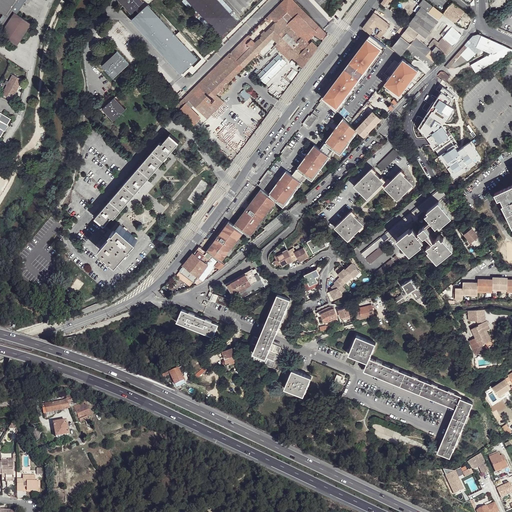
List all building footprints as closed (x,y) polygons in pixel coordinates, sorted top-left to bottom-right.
[(14,0),(0,0),(0,11),(3,13),(5,14),(14,0)] [(14,0),(5,14),(10,17),(13,11),(17,13),(25,0),(14,0)] [(145,2),(143,0),(119,0),(132,13),(136,10),(140,13),(143,11),(139,7),(145,2)] [(243,22),(222,0),(218,0),(239,22),(221,39),(185,0),(180,0),(219,41),(189,69),(191,71),(243,22)] [(238,22),(217,0),(187,0),(222,37),(238,22)] [(319,26),(292,0),(284,0),(259,25),(277,42),(285,50),(292,57),(302,67),(317,48),(311,41),(310,43),(307,41),(314,34),(312,34),(319,26)] [(425,0),(422,0),(420,4),(422,6),(409,23),(409,25),(410,26),(418,33),(425,38),(439,20),(443,14),(442,13),(425,0)] [(449,4),(442,13),(443,14),(455,23),(464,12),(453,2),(450,4),(449,4)] [(198,58),(149,5),(143,11),(140,13),(133,20),(183,73),(198,58)] [(17,13),(13,11),(10,17),(5,24),(0,31),(0,33),(17,45),(31,23),(17,13)] [(390,25),(374,13),(362,29),(372,36),(374,34),(382,39),(390,25)] [(455,23),(443,14),(439,20),(447,26),(446,27),(450,29),(451,27),(453,25),(455,23)] [(277,42),(259,25),(230,53),(230,52),(184,97),(207,119),(223,102),(216,94),(253,56),(255,58),(257,56),(259,57),(260,56),(262,58),(274,45),(277,42)] [(322,29),(319,26),(312,34),(314,34),(323,40),(328,35),(322,29)] [(418,33),(410,26),(392,48),(401,55),(402,54),(403,53),(405,50),(415,37),(418,33)] [(454,29),(451,27),(450,29),(442,38),(436,46),(442,52),(446,54),(462,36),(454,29)] [(450,29),(446,27),(439,36),(442,38),(450,29)] [(426,39),(418,33),(415,37),(423,43),(426,39)] [(439,36),(436,33),(428,43),(430,45),(434,48),(436,46),(442,38),(439,36)] [(479,34),(473,35),(449,63),(454,67),(455,67),(474,46),(481,49),(492,53),(494,55),(507,47),(479,34)] [(324,99),(327,102),(338,112),(352,94),(354,95),(363,82),(362,81),(388,48),(372,36),(324,99)] [(423,43),(415,37),(405,50),(413,56),(428,68),(438,56),(432,51),(428,47),(423,43)] [(285,50),(277,42),(274,45),(283,53),(285,50)] [(442,52),(436,46),(434,48),(432,51),(438,56),(442,52)] [(481,49),(474,46),(455,67),(456,69),(470,62),(478,54),(481,49)] [(511,49),(511,48),(507,47),(494,55),(497,59),(499,57),(511,49)] [(292,57),(285,50),(283,53),(289,60),(292,57)] [(130,65),(118,52),(103,65),(115,78),(130,65)] [(500,60),(499,57),(497,59),(494,55),(492,53),(472,65),(476,73),(481,70),(484,69),(500,60)] [(256,76),(265,85),(287,64),(279,55),(256,76)] [(22,79),(12,73),(9,79),(6,84),(4,89),(8,91),(14,94),(22,79)] [(442,73),(440,73),(437,76),(440,78),(446,82),(448,78),(442,73)] [(277,98),(284,90),(279,86),(273,94),(277,98)] [(246,101),(252,94),(245,88),(239,94),(246,101)] [(127,109),(116,97),(103,109),(114,121),(127,109)] [(327,102),(322,97),(319,101),(320,101),(319,103),(324,107),(327,102)] [(200,118),(182,100),(176,107),(194,124),(200,118)] [(450,103),(435,114),(432,111),(418,120),(425,129),(439,119),(440,120),(454,110),(450,103)] [(381,118),(373,111),(355,129),(363,137),(381,118)] [(11,119),(0,112),(0,136),(1,137),(11,119)] [(317,116),(312,113),(310,115),(309,115),(302,123),(306,126),(307,125),(310,126),(317,116)] [(287,171),(269,194),(283,207),(306,175),(312,180),(334,149),(340,154),(353,136),(351,134),(355,129),(344,118),(321,149),(315,145),(293,175),(287,171)] [(160,142),(96,217),(105,225),(112,217),(114,218),(180,142),(171,134),(163,144),(160,142)] [(463,162),(475,155),(467,139),(455,145),(463,162)] [(280,156),(285,160),(293,150),(290,148),(291,146),(287,143),(281,152),(282,153),(280,156)] [(399,154),(394,149),(378,165),(383,170),(399,154)] [(385,181),(372,168),(355,185),(368,198),(385,181)] [(261,182),(258,185),(263,189),(274,175),(271,174),(272,172),(268,169),(260,181),(261,182)] [(414,184),(401,171),(385,187),(398,200),(414,184)] [(511,184),(495,192),(498,199),(501,197),(504,203),(502,204),(511,224),(511,184)] [(444,194),(440,188),(386,233),(390,238),(444,194)] [(229,221),(207,251),(222,262),(228,254),(230,255),(234,250),(232,249),(236,243),(238,244),(242,239),(240,238),(244,232),(250,236),(257,227),(258,228),(262,223),(261,222),(263,219),(264,220),(268,215),(267,214),(269,211),(270,212),(274,207),(273,207),(277,202),(261,189),(234,225),(229,221)] [(452,217),(439,201),(427,210),(429,212),(426,214),(429,219),(433,223),(436,228),(439,225),(441,226),(452,217)] [(365,223),(352,211),(337,226),(350,239),(365,223)] [(433,223),(429,219),(424,223),(423,222),(418,225),(420,229),(417,232),(420,236),(423,234),(424,235),(426,234),(429,238),(432,241),(434,240),(431,235),(429,232),(430,231),(428,228),(433,223)] [(137,239),(120,225),(100,249),(116,263),(137,239)] [(417,232),(414,228),(410,231),(409,229),(398,238),(410,254),(422,244),(420,243),(423,240),(420,236),(417,232)] [(481,240),(471,228),(464,234),(473,246),(481,240)] [(327,244),(321,233),(308,240),(314,251),(327,244)] [(453,249),(442,234),(434,240),(432,241),(426,247),(438,261),(453,249)] [(389,248),(381,237),(362,253),(370,264),(389,248)] [(303,246),(294,251),(299,260),(308,256),(303,246)] [(214,258),(199,247),(194,253),(208,265),(214,258)] [(283,252),(277,256),(282,265),(288,262),(289,262),(293,260),(287,249),(283,251),(283,252)] [(194,253),(193,253),(183,266),(198,278),(204,269),(208,265),(194,253)] [(396,265),(391,259),(376,271),(381,277),(396,265)] [(233,295),(261,280),(264,286),(263,286),(265,289),(270,286),(268,283),(256,260),(252,262),(256,269),(227,285),(233,295)] [(360,272),(352,263),(346,269),(345,268),(338,274),(341,277),(337,280),(342,286),(346,282),(349,285),(355,279),(353,278),(360,272)] [(198,278),(183,266),(175,276),(189,286),(192,281),(196,284),(202,281),(198,278)] [(316,269),(304,274),(307,281),(304,282),(305,284),(306,290),(311,288),(309,285),(318,282),(316,277),(319,275),(316,269)] [(417,288),(411,279),(402,285),(407,294),(409,293),(417,288)] [(499,279),(495,279),(494,281),(494,290),(510,290),(510,281),(509,280),(505,280),(505,279),(499,279)] [(341,293),(345,289),(342,286),(337,280),(334,283),(335,284),(331,287),(334,290),(330,291),(334,299),(342,296),(341,293)] [(484,281),(480,281),(480,285),(480,292),(494,292),(494,290),(494,281),(491,281),(484,280),(484,281)] [(469,285),(465,285),(465,289),(465,295),(480,295),(480,294),(480,292),(480,285),(475,285),(475,284),(469,284),(469,285)] [(458,293),(456,293),(455,300),(464,300),(465,297),(465,295),(465,289),(462,289),(462,290),(458,290),(458,293)] [(290,299),(277,293),(262,330),(261,333),(260,336),(259,338),(253,353),(265,358),(271,344),(272,342),(273,338),(275,335),(290,299)] [(232,301),(215,294),(211,300),(229,308),(230,307),(232,301)] [(404,299),(402,294),(396,298),(398,303),(404,299)] [(356,311),(358,319),(374,315),(372,310),(374,309),(373,307),(372,307),(371,304),(359,307),(360,310),(356,311)] [(339,309),(339,310),(340,312),(341,316),(342,317),(351,314),(348,306),(343,307),(339,309)] [(320,314),(322,320),(329,317),(330,321),(338,318),(334,308),(320,314)] [(207,319),(193,313),(194,312),(189,311),(189,312),(182,309),(177,321),(213,337),(218,324),(211,321),(212,320),(207,318),(207,319)] [(485,310),(469,310),(470,321),(481,321),(486,319),(485,310)] [(490,327),(487,321),(479,325),(479,326),(472,329),(476,338),(470,341),(473,348),(478,346),(484,344),(491,342),(488,333),(486,334),(484,329),(490,327)] [(375,343),(356,335),(349,354),(367,362),(366,364),(364,370),(455,408),(437,452),(450,457),(453,451),(455,445),(460,433),(462,428),(467,415),(469,411),(472,402),(369,358),(375,343)] [(259,338),(254,336),(246,357),(272,368),(274,362),(280,365),(284,356),(278,353),(280,348),(271,344),(265,358),(253,353),(259,338)] [(486,351),(484,344),(478,346),(473,348),(476,355),(486,351)] [(232,348),(222,352),(227,365),(237,361),(232,348)] [(208,369),(207,366),(192,375),(194,378),(208,369)] [(311,377),(292,369),(284,388),(303,395),(311,377)] [(184,381),(178,370),(170,373),(172,379),(175,385),(184,381)] [(511,372),(507,376),(507,377),(492,388),(498,397),(503,394),(510,389),(509,386),(511,383),(511,372)] [(42,405),(44,414),(69,408),(68,404),(66,400),(42,405)] [(83,403),(73,407),(80,423),(88,419),(87,416),(91,415),(86,404),(84,405),(83,403)] [(53,423),(55,437),(68,435),(65,421),(53,423)] [(511,430),(507,423),(503,426),(508,434),(511,430)] [(358,431),(351,434),(353,438),(348,440),(351,445),(362,439),(358,431)] [(501,456),(500,452),(490,457),(497,472),(503,469),(502,467),(508,464),(504,455),(501,456)] [(485,464),(481,454),(468,462),(472,470),(485,464)] [(1,466),(2,474),(5,474),(5,477),(5,478),(13,478),(13,469),(13,468),(13,462),(7,462),(7,466),(1,466)] [(17,480),(17,492),(23,492),(23,487),(23,485),(26,486),(26,487),(26,491),(32,490),(32,488),(37,488),(37,481),(35,481),(35,475),(23,475),(22,479),(17,480)] [(511,486),(510,481),(496,488),(501,498),(511,493),(511,486)] [(498,511),(499,511),(495,503),(478,511),(473,500),(470,501),(475,511),(498,511)]
